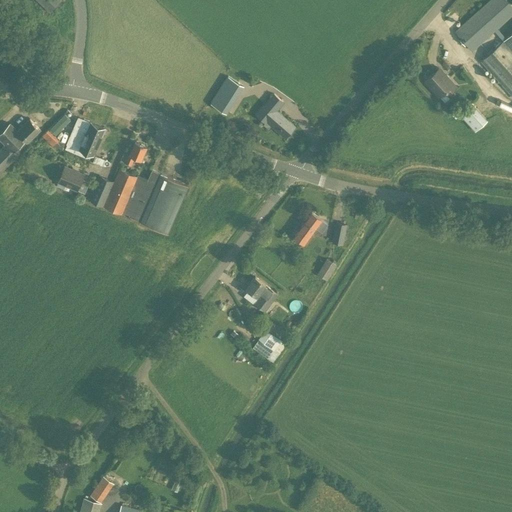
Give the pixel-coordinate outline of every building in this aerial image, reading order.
[(60,0),(35,0),(49,13),(60,0)] [(464,46),(466,44),(472,51),(511,15),(511,6),(506,0),(488,0),(454,31),(460,38),(459,39),(464,46)] [(511,32),(502,40),(511,50),(511,32)] [(511,50),(502,40),(481,60),(511,94),(511,50)] [(438,68),(424,81),(439,97),(448,88),(450,91),(455,86),(438,68)] [(244,86),(228,76),(211,103),(226,113),(244,86)] [(295,126),(276,110),(283,101),(273,93),(255,114),(265,123),(267,121),(285,137),(295,126)] [(487,120),(471,102),(458,113),(474,131),(487,120)] [(49,128),(56,134),(71,118),(64,112),(49,128)] [(78,117),(67,144),(63,142),(61,147),(89,159),(91,154),(93,155),(104,128),(78,117)] [(29,118),(17,130),(9,122),(0,131),(0,140),(4,145),(0,148),(0,172),(17,156),(14,152),(25,140),(27,142),(40,130),(29,118)] [(59,140),(48,129),(42,135),(53,146),(59,140)] [(134,141),(132,148),(130,147),(124,162),(132,165),(135,158),(141,160),(146,146),(134,141)] [(101,167),(110,166),(111,162),(95,155),(92,162),(101,167)] [(83,173),(65,166),(58,182),(76,190),(83,173)] [(119,168),(113,181),(103,205),(131,218),(167,233),(188,185),(152,170),(148,179),(137,174),(136,175),(119,168)] [(88,199),(103,205),(113,181),(98,175),(88,199)] [(312,212),(294,236),(303,243),(320,219),(312,212)] [(343,245),(345,231),(348,231),(350,224),(335,221),(332,242),(343,245)] [(326,257),(317,273),(326,279),(336,263),(326,257)] [(278,294),(265,284),(255,276),(245,288),(258,297),(254,302),(264,311),(278,294)] [(258,338),(279,354),(287,343),(265,328),(258,338)] [(113,482),(103,475),(90,494),(100,501),(113,482)] [(124,495),(122,505),(120,504),(118,511),(162,511),(164,505),(124,495)] [(97,511),(101,502),(84,497),(79,511),(97,511)]
